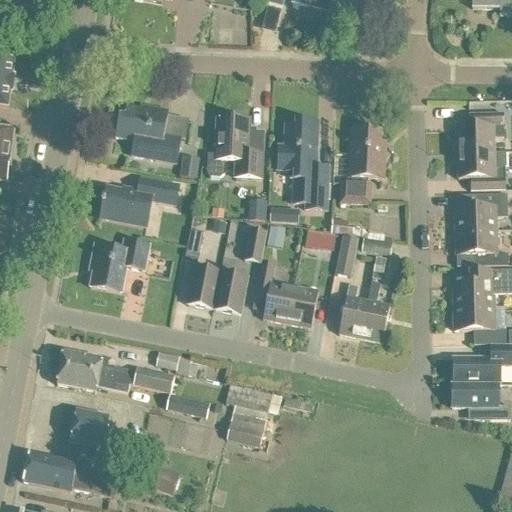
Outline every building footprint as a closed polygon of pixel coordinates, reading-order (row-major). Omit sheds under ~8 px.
[(0,0),(0,11),(6,12),(6,6),(32,9),(32,0),(0,0)] [(329,17),(333,0),(268,0),(267,7),(281,11),(283,0),(292,0),(291,7),(329,17)] [(511,21),(511,0),(470,0),(471,13),(500,13),(500,21),(511,21)] [(14,80),(12,79),(14,64),(0,61),(0,110),(7,111),(10,95),(12,96),(14,80)] [(118,123),(115,142),(133,145),(131,160),(176,168),(181,142),(164,139),(168,115),(149,112),(148,115),(126,111),(123,124),(118,123)] [(457,131),(457,157),(493,156),(493,142),(504,142),(503,117),(469,118),(469,131),(457,131)] [(263,136),(255,136),(256,133),(249,132),(249,125),(217,124),(216,161),(208,160),(207,179),(210,183),(220,183),(224,180),(225,168),(236,168),(235,184),(261,185),(262,159),(263,136)] [(327,215),(329,171),(316,170),(318,126),(302,125),(301,128),(299,130),(285,130),(284,150),(279,150),(278,174),(294,175),(293,208),(305,208),(305,214),(327,215)] [(370,209),(371,188),(363,188),(364,182),(384,183),(385,163),(382,160),(385,158),(380,152),(380,135),(374,134),(368,128),(362,134),(350,133),(348,181),(352,181),(352,187),(341,187),(340,207),(370,209)] [(0,183),(4,185),(12,132),(0,130),(0,183)] [(504,156),(493,156),(457,157),(458,183),(470,183),(470,195),(505,194),(504,156)] [(175,210),(179,190),(140,182),(137,195),(136,195),(136,198),(106,192),(100,222),(146,231),(151,205),(175,210)] [(495,211),(506,211),(506,198),(474,199),(474,211),(455,212),(455,236),(496,234),(495,211)] [(269,207),(255,206),(253,231),(267,232),(269,207)] [(283,228),(284,214),(269,213),(269,227),(283,228)] [(223,239),(225,227),(213,225),(211,237),(223,239)] [(347,226),(331,225),(330,238),(360,240),(363,241),(367,244),(368,238),(368,237),(364,234),(361,234),(361,232),(347,231),(347,226)] [(190,233),(185,261),(198,263),(203,236),(190,233)] [(496,258),(496,234),(455,236),(456,259),(475,259),(476,271),(508,270),(507,258),(496,258)] [(243,267),(260,270),(266,238),(250,235),(243,267)] [(368,238),(367,244),(383,246),(384,239),(368,237),(368,238)] [(335,280),(351,283),(359,245),(343,242),(335,280)] [(367,244),(363,243),(362,257),(390,261),(392,247),(383,246),(367,244)] [(144,275),(149,249),(124,244),(122,254),(95,249),(92,265),(95,266),(90,291),(121,298),(126,272),(144,275)] [(286,331),(294,294),(270,289),(274,270),(262,268),(257,295),(268,298),(262,326),(286,331)] [(213,314),(221,276),(195,271),(188,309),(213,314)] [(331,299),(336,275),(321,272),(316,296),(331,299)] [(511,274),(477,275),(477,287),(453,288),(453,312),(494,311),(493,298),(511,297),(511,274)] [(239,319),(246,281),(221,276),(213,314),(239,319)] [(380,288),(371,287),(367,305),(368,305),(360,343),(382,347),(390,310),(376,307),(380,288)] [(368,305),(367,305),(355,303),(357,291),(348,289),(338,339),(360,343),(368,305)] [(318,299),(294,294),(286,331),(311,336),(318,299)] [(494,334),(494,311),(453,312),(454,335),(473,335),(474,349),(490,349),(490,350),(506,350),(505,334),(494,334)] [(511,349),(506,350),(490,350),(490,362),(453,362),(453,388),(500,386),(500,370),(511,370),(511,349)] [(170,398),(174,380),(137,372),(136,378),(101,370),(102,365),(62,356),(59,371),(115,382),(114,385),(129,389),(159,395),(170,398)] [(159,357),(155,371),(176,376),(175,378),(195,382),(195,380),(203,382),(205,372),(189,368),(190,365),(179,362),(159,357)] [(114,385),(115,382),(59,371),(55,388),(94,397),(95,393),(127,399),(129,389),(114,385)] [(500,386),(453,388),(452,388),(452,412),(474,412),(474,425),(509,425),(509,410),(498,410),(498,388),(500,388),(500,386)] [(235,410),(226,445),(259,453),(272,399),(230,389),(225,408),(235,410)] [(209,409),(194,406),(190,422),(205,426),(209,409)] [(104,450),(110,423),(77,415),(66,464),(28,456),(21,485),(70,497),(71,494),(108,503),(114,478),(115,478),(120,454),(104,450)] [(511,453),(498,505),(511,508),(511,453)] [(172,500),(179,478),(156,471),(149,492),(172,500)]
